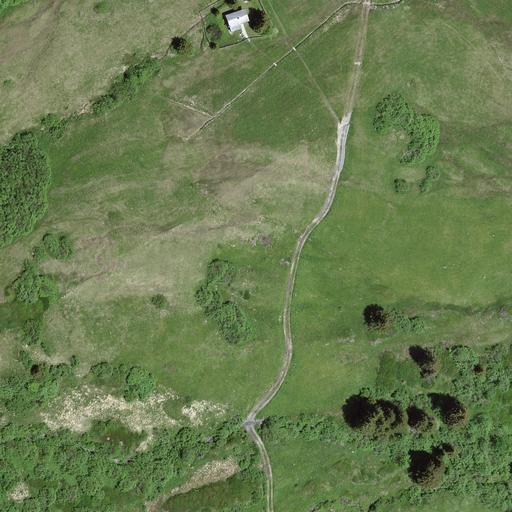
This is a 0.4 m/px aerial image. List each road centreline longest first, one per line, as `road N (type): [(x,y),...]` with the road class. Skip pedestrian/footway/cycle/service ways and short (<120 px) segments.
road 1 (track): [(343,127),(330,199),(296,256),(282,375),(249,423),(266,464),(270,511)]
road 2 (track): [(343,127),(368,0)]
